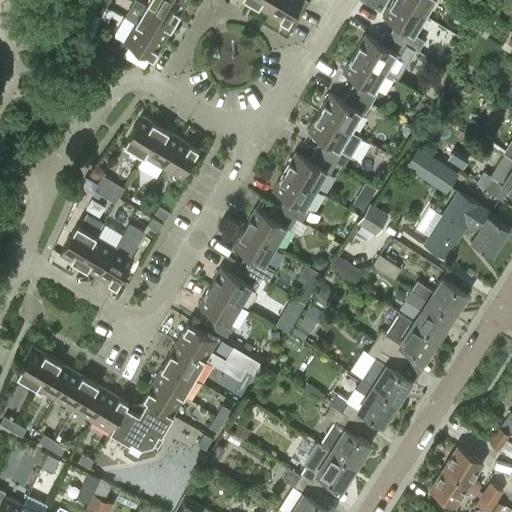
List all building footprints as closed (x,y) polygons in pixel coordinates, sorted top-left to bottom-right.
[(181,0),(144,0),(143,2),(172,20),(183,1),(181,0)] [(251,0),(269,10),(274,0),(251,0)] [(274,0),(269,10),(286,21),(298,0),(274,0)] [(411,31),(422,12),(401,0),(389,0),(381,14),(393,21),(387,32),(404,42),(416,49),(423,37),(411,31)] [(401,0),(422,12),(429,0),(401,0)] [(98,1),(92,11),(99,15),(106,5),(98,1)] [(143,2),(132,21),(161,38),(172,20),(143,2)] [(132,21),(122,38),(151,55),(161,38),(132,21)] [(364,32),(352,51),(383,69),(394,51),(398,53),(404,42),(387,32),(383,29),(377,39),(364,32)] [(372,88),(383,69),(352,51),(341,70),(354,78),(348,88),(369,101),(376,90),(372,88)] [(446,85),(464,97),(471,86),(453,74),(446,85)] [(363,112),(369,101),(348,88),(341,99),(329,92),(318,110),(348,128),(359,109),(363,112)] [(337,146),(348,128),(318,110),(306,130),(319,137),(313,148),(334,160),(341,164),(348,152),(337,146)] [(124,143),(143,154),(161,125),(142,114),(124,143)] [(179,136),(161,125),(143,154),(161,165),(179,136)] [(511,133),(500,152),(502,153),(511,159),(511,133)] [(198,148),(179,136),(161,165),(180,177),(198,148)] [(415,145),(404,163),(445,188),(456,170),(415,145)] [(328,171),(334,160),(313,148),(307,158),(294,151),(283,169),(313,187),(324,169),(328,171)] [(511,190),(511,159),(502,153),(488,175),(482,171),(474,182),(499,198),(506,187),(511,190)] [(100,165),(96,164),(92,167),(91,171),(94,175),(98,176),(102,174),(103,169),(100,165)] [(302,206),(313,187),(283,169),(271,188),(284,196),(279,205),(295,215),(299,218),(305,208),(302,206)] [(98,182),(108,188),(113,181),(102,175),(98,182)] [(119,195),(120,193),(123,187),(113,181),(108,188),(119,195)] [(365,181),(359,191),(370,198),(376,188),(365,181)] [(108,188),(98,182),(93,189),(104,195),(108,188)] [(108,188),(104,195),(115,202),(119,195),(108,188)] [(429,204),(416,225),(429,234),(423,243),(444,256),(466,223),(478,203),(457,190),(442,213),(429,204)] [(388,213),(369,201),(357,221),(375,234),(388,213)] [(295,215),(279,205),(274,203),(268,213),(255,205),(244,225),(273,242),(284,224),(288,226),(295,215)] [(478,203),(466,223),(477,230),(470,241),(490,254),(507,228),(493,219),(495,215),(478,203)] [(154,212),(165,219),(169,211),(159,205),(154,212)] [(147,225),(158,231),(162,223),(152,217),(147,225)] [(78,263),(96,234),(77,222),(59,251),(78,263)] [(128,222),(114,245),(97,274),(116,285),(133,256),(129,254),(142,231),(128,222)] [(368,238),(373,232),(360,224),(356,230),(368,238)] [(262,261),(273,242),(244,225),(232,244),(245,251),(239,262),(260,274),(266,278),(273,267),(262,261)] [(78,263),(97,274),(114,245),(96,234),(78,263)] [(393,278),(400,267),(378,253),(371,263),(393,278)] [(361,270),(336,254),(328,266),(353,282),(361,270)] [(327,258),(322,255),(316,257),(313,262),(322,268),(327,258)] [(253,285),(260,274),(239,262),(233,272),(220,265),(209,284),(239,301),(249,283),(253,285)] [(411,288),(427,298),(451,314),(466,292),(441,276),(433,289),(416,278),(411,288)] [(228,319),(239,301),(209,284),(197,303),(210,311),(204,320),(225,333),(232,322),(228,319)] [(297,292),(306,298),(311,289),(303,284),(297,292)] [(323,304),(332,291),(322,284),(313,297),(323,304)] [(437,336),(451,314),(427,298),(411,288),(404,299),(420,309),(413,320),(437,336)] [(291,294),(275,322),(288,330),(305,301),(291,294)] [(322,311),(309,302),(296,322),(298,323),(309,330),(310,331),(322,311)] [(423,358),(437,336),(413,320),(399,311),(385,332),(381,329),(374,340),(404,360),(411,349),(423,358)] [(187,320),(175,340),(204,356),(215,337),(187,320)] [(309,330),(298,323),(293,330),(304,337),(309,330)] [(193,375),(204,356),(175,340),(164,358),(193,375)] [(398,370),(404,360),(374,340),(367,351),(375,356),(361,378),(396,400),(410,378),(398,370)] [(16,374),(35,385),(52,355),(33,344),(16,374)] [(35,385),(54,396),(71,366),(52,355),(35,385)] [(164,358),(153,377),(182,394),(193,375),(164,358)] [(54,396),(72,407),(90,377),(71,366),(54,396)] [(247,383),(253,372),(245,368),(239,378),(247,383)] [(72,407),(91,418),(108,388),(90,377),(72,407)] [(171,412),(182,394),(153,377),(142,395),(171,412)] [(247,383),(239,378),(233,389),(240,394),(247,383)] [(382,422),(396,400),(361,378),(355,387),(365,394),(357,406),(348,399),(341,410),(362,424),(369,414),(382,422)] [(304,385),(321,396),(325,390),(308,379),(304,385)] [(127,399),(108,388),(91,418),(109,429),(127,399)] [(348,399),(337,393),(330,403),(341,410),(348,399)] [(171,412),(142,395),(140,400),(131,402),(127,399),(109,429),(112,430),(109,434),(119,440),(122,436),(127,440),(121,450),(132,457),(153,451),(151,441),(157,430),(160,431),(171,412)] [(320,442),(330,448),(355,464),(369,442),(356,434),(362,424),(341,410),(330,403),(323,414),(334,421),(320,442)] [(222,404),(216,415),(223,419),(229,408),(222,404)] [(489,441),(499,448),(511,428),(511,412),(509,410),(489,441)] [(0,422),(10,428),(14,421),(4,415),(0,421),(0,422)] [(223,419),(216,415),(209,425),(216,430),(223,419)] [(233,430),(245,438),(251,428),(239,420),(233,430)] [(10,428),(20,434),(21,435),(25,428),(14,421),(10,428)] [(49,447),(54,439),(43,433),(38,440),(49,447)] [(205,448),(211,437),(204,433),(198,443),(205,448)] [(49,447),(59,452),(60,453),(64,446),(54,439),(49,447)] [(217,442),(207,459),(216,465),(226,448),(217,442)] [(458,446),(443,468),(476,489),(480,484),(471,479),(482,462),(458,446)] [(340,487),(355,464),(330,448),(316,470),(306,463),(299,474),(321,488),(327,478),(340,487)] [(82,452),(78,460),(88,466),(92,459),(82,452)] [(52,471),(58,459),(47,453),(41,466),(52,471)] [(321,488),(299,474),(289,468),(282,479),(293,486),(280,506),(288,511),(323,511),(327,506),(314,498),(321,488)] [(473,494),(476,489),(443,468),(429,490),(453,506),(465,489),(473,494)] [(84,480),(95,486),(100,476),(89,470),(84,480)] [(99,477),(92,492),(82,511),(107,511),(112,502),(103,498),(111,482),(99,477)] [(489,481),(482,493),(495,501),(497,498),(502,489),(489,481)] [(4,492),(0,489),(0,511),(17,511),(22,504),(2,495),(4,492)] [(27,493),(22,504),(17,511),(42,511),(47,502),(27,493)] [(201,511),(204,507),(205,505),(182,493),(172,511),(201,511)] [(495,501),(482,493),(475,503),(488,511),(495,501)]
